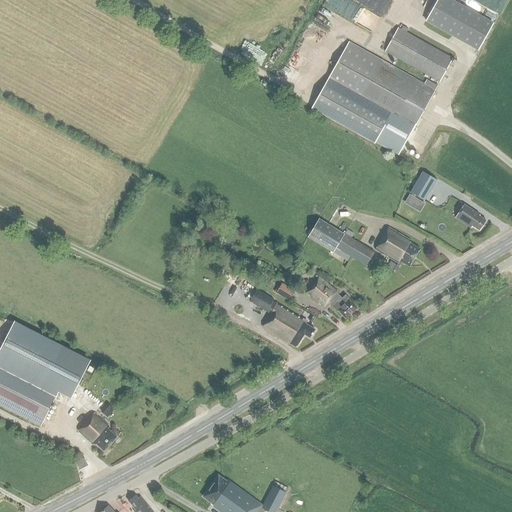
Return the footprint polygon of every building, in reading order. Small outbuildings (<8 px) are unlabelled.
[(361,25),(369,9),(351,0),(325,0),(323,5),(361,25)] [(437,0),(426,21),(478,50),(493,24),(450,0),(437,0)] [(306,25),(286,73),(304,81),(324,33),(306,25)] [(439,82),(453,59),(397,28),(384,51),(439,82)] [(313,107),(399,155),(413,130),(415,131),(417,129),(414,127),(434,91),(423,85),(423,84),(349,42),(313,107)] [(422,172),(410,192),(424,201),(436,180),(422,172)] [(450,214),(452,211),(462,196),(449,187),(437,205),(450,214)] [(425,204),(417,199),(412,208),(420,212),(425,204)] [(470,228),(472,226),(479,231),(485,221),(479,216),(479,215),(464,205),(455,218),(470,228)] [(374,253),(318,219),(307,237),(316,243),(333,253),(336,248),(366,266),(374,253)] [(388,227),(374,250),(398,263),(399,261),(409,267),(420,249),(410,243),(411,241),(388,227)] [(398,267),(390,261),(387,267),(391,270),(395,272),(398,267)] [(345,319),(357,308),(349,300),(345,295),(342,298),(336,293),(337,292),(318,277),(305,293),(323,308),(327,302),(328,303),(329,302),(332,305),(331,306),(336,312),(338,311),(345,319)] [(294,290),(281,283),(279,286),(277,285),(274,292),(276,293),(275,293),(288,300),(294,290)] [(304,334),(310,338),(315,330),(305,324),(310,316),(305,313),(301,319),(276,303),(276,304),(272,302),(273,300),(256,290),(252,287),(246,297),(250,300),(249,301),(270,314),(266,319),(267,319),(262,327),(295,347),(304,334)] [(0,406),(40,427),(58,391),(71,398),(90,362),(61,348),(13,323),(0,349),(0,406)] [(108,415),(117,408),(112,402),(103,409),(108,415)] [(94,443),(96,444),(103,452),(117,437),(107,428),(108,426),(94,413),(78,431),(92,444),(94,443)] [(79,468),(86,464),(83,458),(76,462),(79,468)] [(263,511),(265,510),(268,511),(275,511),(288,489),(275,482),(262,505),(227,479),(226,481),(218,476),(203,497),(214,505),(213,507),(219,511),(263,511)] [(135,510),(133,511),(134,511),(152,511),(140,497),(138,498),(135,495),(128,501),(135,510)]
